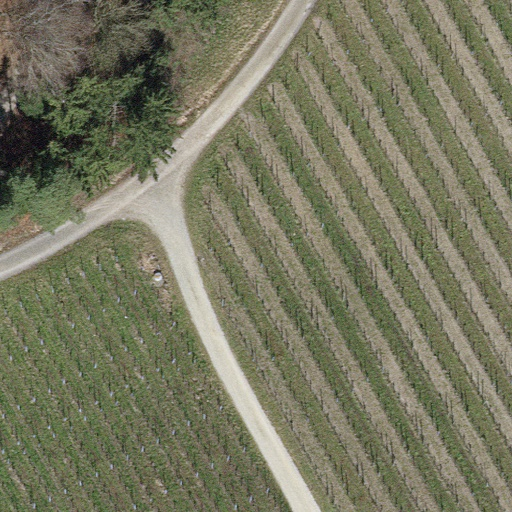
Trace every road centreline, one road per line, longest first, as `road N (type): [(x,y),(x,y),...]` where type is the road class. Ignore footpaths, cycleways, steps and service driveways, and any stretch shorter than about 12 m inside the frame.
road 1 (track): [(0,261),(158,186),(306,0)]
road 2 (track): [(309,511),(231,375),(158,186)]
road 3 (track): [(58,0),(0,126)]
